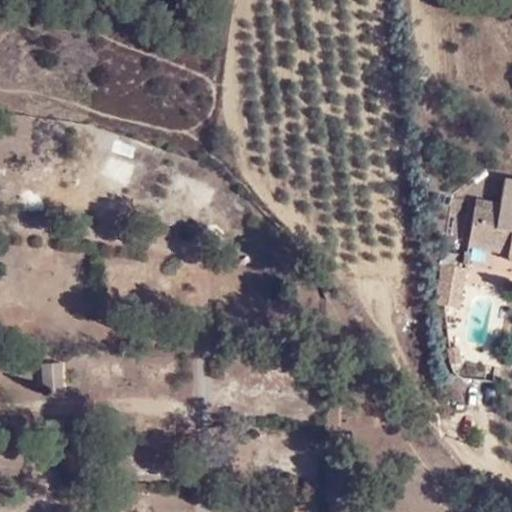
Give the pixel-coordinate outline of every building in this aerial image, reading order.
[(108,157),(102,177),(126,185),(133,165),(108,157)] [(511,177),(506,176),(501,202),(477,198),(476,208),(470,240),(511,248),(510,260),(511,260),(511,177)] [(106,264),(106,301),(125,301),(125,286),(146,286),(147,264),(106,264)] [(0,310),(17,310),(17,287),(0,287),(0,310)] [(182,378),(180,356),(141,360),(144,394),(161,392),(160,380),(182,378)] [(87,394),(105,394),(104,379),(125,379),(125,358),(86,358),(87,394)] [(39,364),(41,385),(63,383),(61,362),(39,364)]
